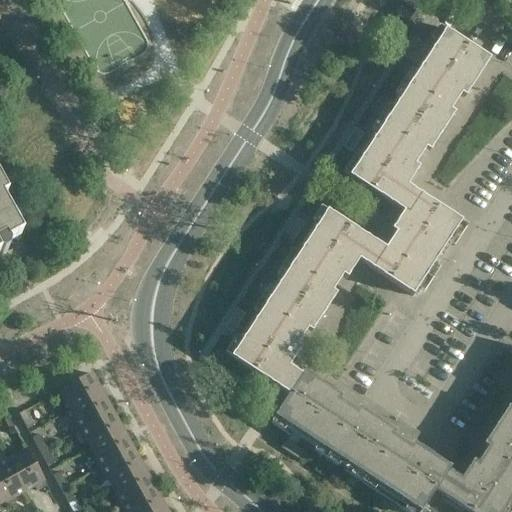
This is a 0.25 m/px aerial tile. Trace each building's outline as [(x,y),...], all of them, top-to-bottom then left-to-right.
[(395,15),(407,24),(415,13),(408,9),(402,4),(395,15)] [(388,18),(382,26),(402,39),(408,31),(388,18)] [(346,179),(391,209),(404,189),(408,184),(416,171),(412,168),(458,98),(462,101),(481,71),(487,62),(436,29),(427,42),(425,46),(423,49),(429,53),(346,179)] [(401,58),(402,58),(410,63),(422,45),(413,39),(401,58)] [(355,130),(342,148),(351,154),(363,135),(355,130)] [(0,256),(1,256),(6,253),(6,247),(5,244),(19,236),(0,200),(0,198),(4,196),(0,187),(0,256)] [(404,189),(391,209),(396,212),(400,215),(413,195),(408,192),(404,189)] [(365,270),(410,299),(423,279),(438,257),(446,244),(452,248),(455,244),(465,229),(413,195),(400,215),(398,218),(392,228),(388,233),(393,236),(383,251),(378,259),(374,256),(365,270)] [(222,357),(273,390),(289,367),(291,363),(298,352),(294,349),(340,279),(344,282),(353,268),(356,264),(370,243),(324,213),(241,341),(235,338),(222,357)] [(283,239),(292,244),(304,226),(296,220),(295,220),(283,238),(283,239)] [(374,246),(370,243),(356,264),(360,266),(365,270),(374,256),(378,259),(383,251),(374,246)] [(225,329),(226,330),(233,334),(245,316),(237,310),(225,329)] [(289,367),(273,390),(279,394),(286,398),(301,375),(294,370),(289,367)] [(71,412),(102,395),(91,375),(57,394),(64,407),(67,405),(71,412)] [(511,511),(511,409),(498,431),(494,428),(481,448),(485,451),(475,467),(470,464),(462,478),(459,483),(446,474),(448,471),(439,465),(431,459),(410,446),(407,450),(391,439),(394,435),(374,422),(371,426),(338,404),(340,400),(320,387),(301,375),(286,398),(268,426),(281,434),(288,438),(288,439),(292,433),(345,467),(341,474),(355,483),(358,484),(360,486),(379,498),(382,492),(399,503),(395,509),(399,511),(511,511)] [(78,433),(113,414),(102,395),(71,412),(75,419),(72,421),(78,433)] [(18,415),(26,430),(32,426),(24,412),(18,415)] [(92,450),(123,433),(113,414),(78,433),(85,445),(88,443),(92,450)] [(8,420),(4,422),(8,430),(12,428),(8,420)] [(99,471),(133,451),(123,433),(92,450),(96,457),(92,459),(99,471)] [(31,440),(39,454),(46,450),(46,449),(49,447),(43,436),(40,438),(38,436),(31,440)] [(281,449),(299,461),(305,453),(286,440),(281,449)] [(39,454),(47,468),(54,464),(46,450),(39,454)] [(28,451),(7,462),(25,494),(35,489),(37,492),(47,487),(28,451)] [(108,480),(112,488),(144,470),(133,451),(99,471),(105,482),(108,480)] [(7,462),(0,466),(0,493),(8,508),(17,504),(15,500),(25,494),(7,462)] [(113,497),(120,509),(154,490),(144,470),(112,488),(116,495),(113,497)] [(52,477),(60,492),(67,488),(60,473),(52,477)] [(60,492),(68,505),(75,502),(67,488),(60,492)] [(158,511),(165,508),(154,490),(120,509),(121,511),(158,511)] [(0,493),(0,511),(8,508),(0,493)] [(78,507),(75,502),(68,505),(71,511),(78,507)]
